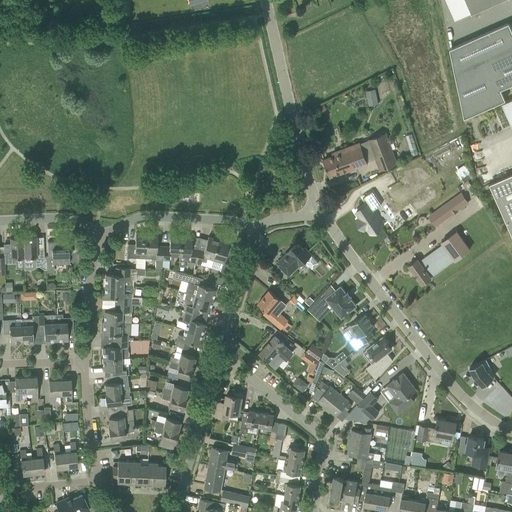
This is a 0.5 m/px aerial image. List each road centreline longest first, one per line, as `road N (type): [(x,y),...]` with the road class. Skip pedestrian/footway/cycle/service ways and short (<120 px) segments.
road 1 (tertiary): [(511,433),(454,389),(316,211)]
road 2 (tertiary): [(316,211),(265,0)]
road 3 (residential): [(313,511),(321,441),(221,355)]
road 4 (residential): [(176,511),(221,355)]
road 5 (residential): [(106,240),(144,217),(227,220),(256,231)]
road 6 (residential): [(86,371),(87,307),(106,240)]
road 7 (residential): [(221,355),(256,231)]
